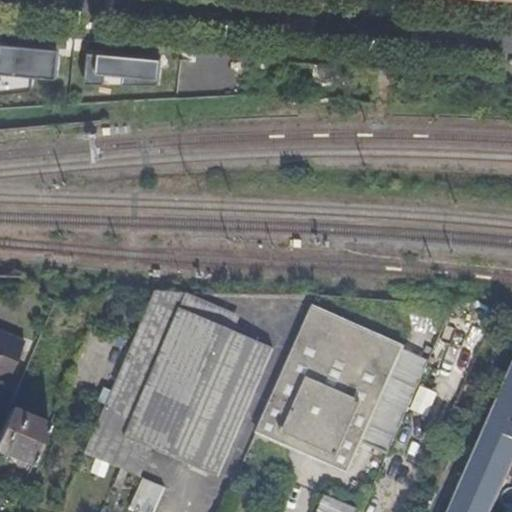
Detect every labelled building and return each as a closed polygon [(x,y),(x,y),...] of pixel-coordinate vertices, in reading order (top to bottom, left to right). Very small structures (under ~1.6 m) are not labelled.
[(61,90),(62,52),(3,49),(2,88),(61,90)] [(90,57),(89,81),(165,84),(166,60),(90,57)] [(368,84),(369,71),(321,67),(319,82),(352,85),(352,83),(368,84)] [(155,292),(85,454),(113,466),(123,439),(151,450),(218,479),(273,350),(233,333),(180,310),(186,293),(155,292)] [(240,317),(186,293),(180,310),(233,333),(240,317)] [(422,330),(423,304),(409,303),(408,306),(408,329),(422,330)] [(402,349),(312,308),(244,460),(289,480),(288,447),(347,472),(361,440),(402,349)] [(0,381),(9,385),(28,343),(0,330),(0,381)] [(388,452),(429,361),(402,349),(361,440),(388,452)] [(511,368),(448,511),(492,511),(511,466),(511,368)] [(420,386),(410,409),(427,416),(437,393),(420,386)] [(0,433),(0,451),(32,467),(49,426),(11,409),(9,412),(0,433)] [(122,470),(140,478),(151,450),(123,439),(113,466),(122,470)] [(130,509),(137,511),(154,511),(166,486),(144,477),(130,509)] [(355,511),(357,509),(325,495),(317,511),(355,511)]
